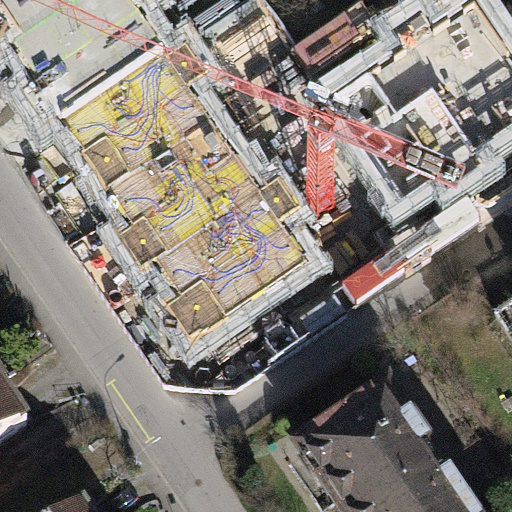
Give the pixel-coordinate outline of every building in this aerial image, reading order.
[(0,0),(0,63),(5,61),(57,150),(109,120),(96,98),(183,47),(156,0),(0,0)] [(417,217),(511,162),(511,163),(511,57),(485,12),(345,96),(417,217)] [(281,122),(106,229),(155,309),(167,301),(207,366),(297,311),(307,327),(358,296),(264,145),(286,131),(281,122)] [(511,303),(494,316),(511,342),(511,303)] [(0,441),(29,421),(0,379),(0,441)] [(473,511),(389,388),(299,449),(341,511),(473,511)]
